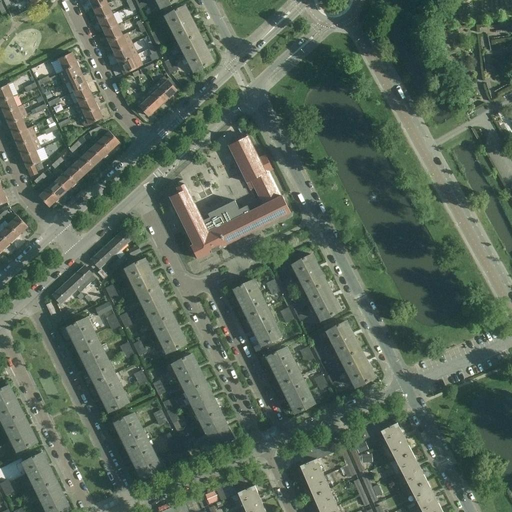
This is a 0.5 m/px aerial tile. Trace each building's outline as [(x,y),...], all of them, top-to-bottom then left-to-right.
[(88,0),(94,10),(108,3),(105,0),(88,0)] [(134,0),(139,9),(148,5),(145,0),(134,0)] [(157,0),(162,9),(178,0),(157,0)] [(113,14),(108,3),(94,10),(99,21),(113,14)] [(180,44),(198,34),(185,8),(184,6),(180,8),(166,16),(180,44)] [(118,25),(113,14),(99,21),(104,32),(118,25)] [(123,36),(118,25),(104,32),(109,42),(123,36)] [(151,34),(156,46),(165,42),(160,30),(151,34)] [(109,42),(114,53),(132,44),(127,33),(123,36),(109,42)] [(198,34),(180,44),(195,72),(213,63),(198,34)] [(138,55),(132,44),(114,53),(119,64),(138,55)] [(58,58),(63,71),(77,64),(72,53),(64,57),(63,56),(58,58)] [(119,64),(124,74),(143,66),(138,55),(119,64)] [(178,70),(173,58),(164,61),(170,74),(178,70)] [(77,64),(63,71),(69,81),(83,75),(77,64)] [(46,78),(48,82),(56,79),(54,74),(46,78)] [(88,85),(83,75),(69,81),(73,92),(88,85)] [(155,85),(168,99),(177,90),(164,76),(155,85)] [(48,82),(46,78),(37,81),(39,86),(48,82)] [(3,87),(0,88),(0,102),(13,97),(18,95),(13,82),(2,86),(3,87)] [(73,92),(79,103),(92,96),(88,85),(73,92)] [(158,107),(168,99),(155,85),(145,94),(158,107)] [(158,107),(145,94),(136,102),(149,116),(158,107)] [(92,96),(79,103),(74,105),(79,116),(98,107),(92,96)] [(0,102),(0,104),(4,114),(18,108),(13,97),(0,102)] [(8,125),(23,119),(28,116),(23,106),(18,108),(4,114),(8,125)] [(98,107),(79,116),(84,127),(103,118),(98,107)] [(50,128),(52,132),(58,129),(55,123),(54,123),(51,117),(46,120),(50,128)] [(8,125),(13,135),(27,129),(23,119),(8,125)] [(13,135),(18,146),(37,138),(32,127),(27,129),(13,135)] [(100,140),(111,151),(120,143),(109,131),(100,140)] [(254,188),(259,197),(263,205),(248,212),(245,207),(239,210),(234,200),(208,213),(210,217),(203,221),(185,184),(177,188),(179,193),(170,197),(193,244),(191,246),(197,259),(212,251),(212,252),(216,251),(219,249),(219,248),(290,213),(282,195),(281,196),(269,171),(273,169),(266,155),(259,158),(248,135),(229,145),(231,149),(230,149),(231,151),(232,151),(234,156),(235,159),(235,158),(237,163),(238,165),(241,169),(240,170),(241,172),(242,171),(244,176),(244,178),(245,178),(250,189),(254,188)] [(18,146),(22,157),(36,151),(41,149),(37,138),(18,146)] [(102,159),(111,151),(100,140),(92,148),(102,159)] [(94,167),(102,159),(92,148),(83,155),(94,167)] [(27,168),(34,165),(35,164),(38,171),(44,168),(36,151),(22,157),(27,168)] [(85,175),(94,167),(83,155),(74,163),(85,175)] [(76,183),(85,175),(74,163),(66,171),(76,183)] [(34,165),(27,168),(31,177),(38,174),(34,165)] [(57,179),(67,191),(76,183),(66,171),(57,179)] [(59,199),(67,191),(57,179),(48,187),(59,199)] [(39,196),(48,205),(50,207),(59,199),(48,187),(39,196)] [(8,224),(19,235),(28,227),(18,216),(8,224)] [(0,232),(10,244),(19,235),(8,224),(0,231),(0,232)] [(131,239),(130,238),(124,231),(108,245),(115,254),(131,239)] [(0,249),(1,251),(10,244),(0,232),(0,249)] [(115,254),(108,245),(91,260),(100,269),(115,254)] [(138,246),(129,251),(132,256),(140,251),(138,246)] [(307,292),(325,283),(311,255),(293,264),(307,292)] [(140,296),(158,287),(144,259),(126,268),(140,296)] [(69,280),(77,289),(80,293),(96,279),(93,275),(85,266),(69,280)] [(108,276),(101,269),(97,273),(104,280),(108,276)] [(69,280),(53,296),(61,304),(77,289),(69,280)] [(249,317),(267,308),(253,280),(235,289),(249,317)] [(325,283),(307,292),(322,320),(340,311),(325,283)] [(120,296),(114,284),(105,288),(111,300),(120,296)] [(140,296),(154,324),(172,315),(158,287),(140,296)] [(109,302),(95,308),(99,316),(112,309),(109,302)] [(46,305),(51,316),(56,314),(51,303),(46,305)] [(267,308),(249,317),(263,346),(281,337),(267,308)] [(72,310),(62,314),(64,320),(74,315),(72,310)] [(172,315),(154,324),(167,353),(186,344),(172,315)] [(82,355),(100,346),(86,318),(68,327),(82,355)] [(360,350),(345,322),(327,331),(342,359),(360,350)] [(82,355),(96,383),(114,374),(104,354),(110,351),(106,343),(100,346),(82,355)] [(282,384),(300,375),(286,347),(268,356),(282,384)] [(360,350),(342,359),(356,387),(374,378),(360,350)] [(187,392),(205,382),(191,355),(173,364),(187,392)] [(114,374),(96,383),(110,411),(128,402),(118,381),(123,379),(119,371),(114,374)] [(300,375),(282,384),(296,413),(314,404),(300,375)] [(187,392),(200,420),(219,411),(205,382),(187,392)] [(0,389),(0,414),(4,422),(22,413),(8,385),(0,389)] [(219,411),(200,420),(215,448),(233,439),(219,411)] [(22,413),(4,422),(18,451),(36,442),(22,413)] [(115,422),(129,451),(148,441),(134,413),(115,422)] [(385,416),(359,428),(364,439),(381,431),(391,425),(389,426),(385,416)] [(172,424),(173,424),(177,432),(182,429),(184,428),(181,422),(179,423),(178,421),(177,421),(172,424)] [(411,452),(404,437),(397,423),(398,423),(397,422),(391,425),(381,431),(396,460),(411,452)] [(148,441),(129,451),(143,479),(162,470),(148,441)] [(333,452),(331,447),(329,441),(303,452),(307,462),(305,463),(316,459),(333,452)] [(37,490),(55,481),(41,452),(23,462),(37,490)] [(396,460),(411,489),(426,481),(411,452),(396,460)] [(362,463),(372,462),(372,454),(362,455),(362,463)] [(329,489),(316,459),(305,463),(299,466),(300,467),(300,466),(313,496),(329,489)] [(217,489),(221,500),(238,493),(249,488),(249,487),(247,488),(242,478),(217,489)] [(55,481),(37,490),(47,511),(64,511),(70,510),(55,481)] [(411,489),(422,511),(437,511),(442,510),(426,481),(411,489)] [(238,493),(246,511),(265,511),(255,486),(255,485),(249,488),(238,493)] [(339,511),(329,489),(313,496),(320,511),(339,511)] [(195,511),(200,510),(196,502),(195,499),(186,503),(189,511),(195,511)] [(189,511),(186,503),(163,511),(189,511)]
